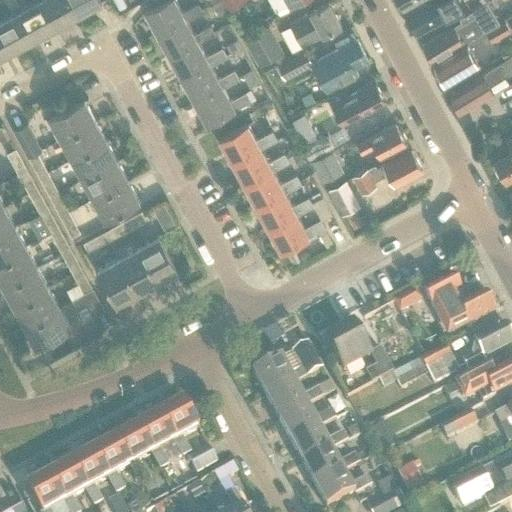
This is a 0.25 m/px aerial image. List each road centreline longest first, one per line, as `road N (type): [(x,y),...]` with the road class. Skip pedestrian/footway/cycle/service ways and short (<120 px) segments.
road 1 (residential): [(0,98),(85,52),(103,57),(245,317)]
road 2 (residential): [(245,317),(472,196)]
road 3 (secondary): [(472,196),(369,0)]
road 4 (residential): [(0,416),(59,404),(193,349)]
road 5 (residential): [(285,511),(193,349)]
